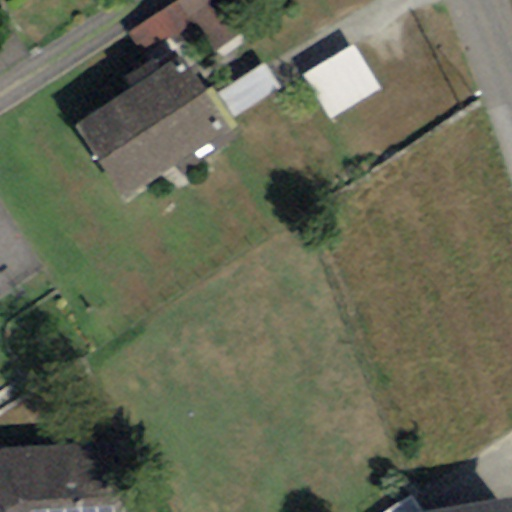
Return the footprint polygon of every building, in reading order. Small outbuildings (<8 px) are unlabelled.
[(227,0),(181,0),(124,37),(146,70),(148,74),(176,56),(189,48),(203,70),(252,39),(227,0)] [(354,49),(302,81),(330,126),(382,94),(354,49)] [(121,201),(226,136),(222,129),(205,103),(176,56),(148,74),(146,70),(123,85),(131,98),(77,132),(121,201)] [(264,65),(205,103),(222,129),(281,91),(264,65)] [(0,456),(0,511),(125,511),(122,446),(6,452),(0,456)] [(418,511),(408,499),(389,511),(418,511)]
